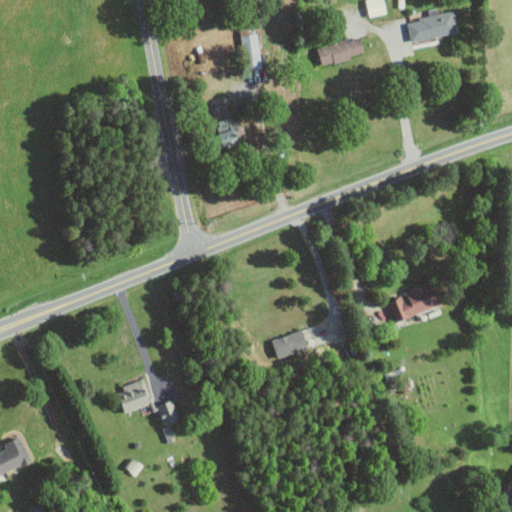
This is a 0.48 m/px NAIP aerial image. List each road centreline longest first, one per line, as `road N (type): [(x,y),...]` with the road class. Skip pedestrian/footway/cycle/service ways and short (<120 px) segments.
road 1 (secondary): [(0,329),(511,134)]
road 2 (residential): [(193,254),(140,0)]
